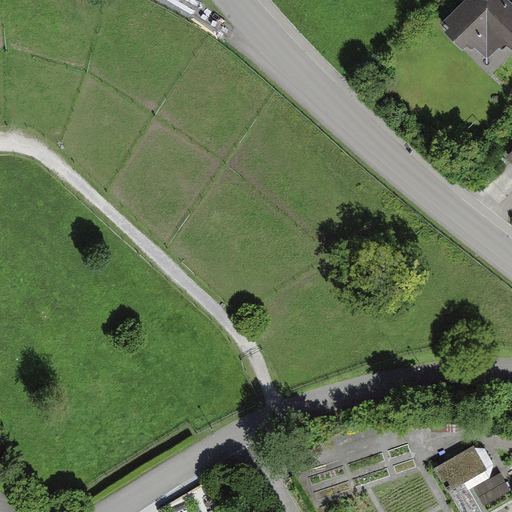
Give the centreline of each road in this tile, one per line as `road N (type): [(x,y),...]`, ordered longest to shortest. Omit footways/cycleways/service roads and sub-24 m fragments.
road 1 (residential): [(511,370),(373,385),(280,413),(111,511)]
road 2 (unknown): [(0,142),(20,141),(58,161),(240,337),(280,413)]
road 3 (tertiary): [(511,253),(324,93),(235,0)]
